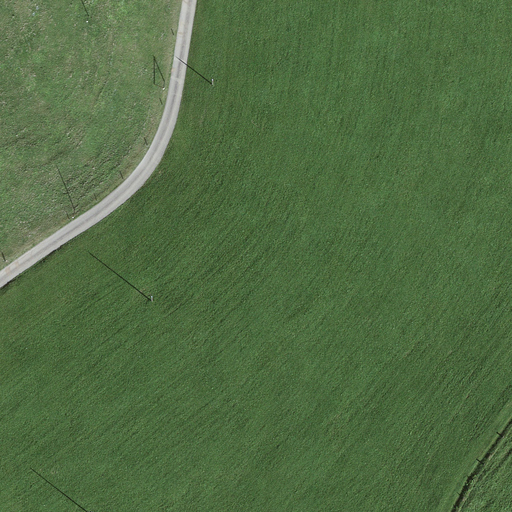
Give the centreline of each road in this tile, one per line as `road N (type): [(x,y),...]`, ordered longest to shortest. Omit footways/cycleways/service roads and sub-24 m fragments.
road 1 (unclassified): [(0,275),(139,167),(167,100),(185,0)]
road 2 (track): [(511,404),(443,511)]
